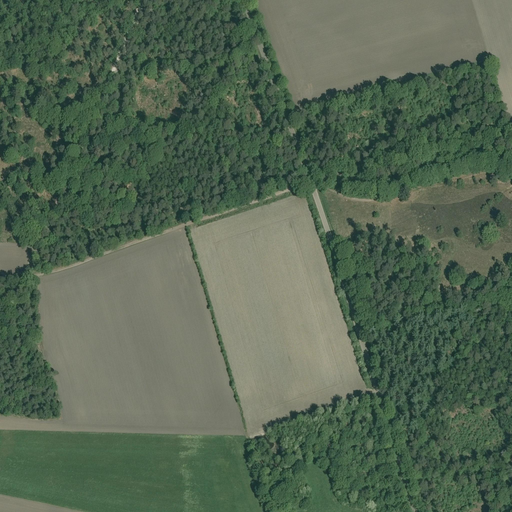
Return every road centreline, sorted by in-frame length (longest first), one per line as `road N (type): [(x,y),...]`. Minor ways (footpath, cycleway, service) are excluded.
road 1 (unclassified): [(413,511),(320,211),(242,0)]
road 2 (track): [(0,361),(48,224),(144,0)]
road 3 (track): [(27,277),(310,182)]
road 4 (track): [(310,182),(505,132)]
